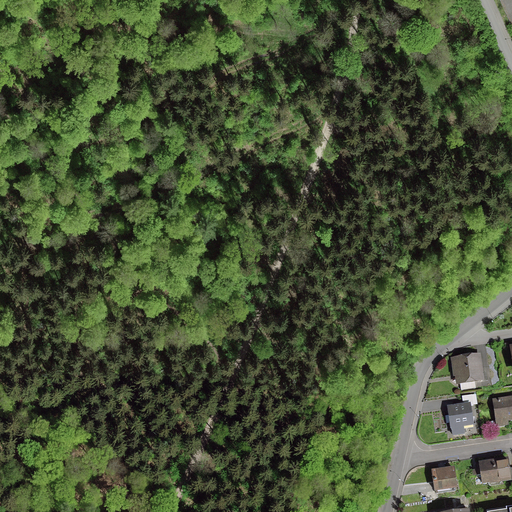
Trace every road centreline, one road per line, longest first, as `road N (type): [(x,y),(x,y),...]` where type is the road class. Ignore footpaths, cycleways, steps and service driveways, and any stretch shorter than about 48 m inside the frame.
road 1 (track): [(358,0),(344,80),(273,276),(170,511)]
road 2 (residential): [(398,455),(422,367),(454,331)]
